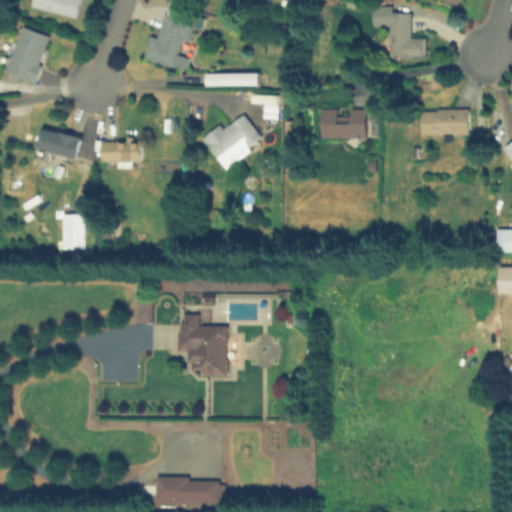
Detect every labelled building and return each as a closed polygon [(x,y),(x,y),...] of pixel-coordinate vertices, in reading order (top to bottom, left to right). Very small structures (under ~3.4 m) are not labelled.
[(83,0),(81,16),(48,11),(49,0),(83,0)] [(432,0),(433,1),(456,8),(458,0),(432,0)] [(201,14),(192,41),(188,40),(183,56),(194,59),(189,73),(141,58),(150,31),(159,34),(169,4),(201,14)] [(293,21),(289,33),(255,21),(259,8),(293,21)] [(429,37),(428,59),(392,58),(392,12),(415,12),(415,36),(429,37)] [(47,65),(40,83),(11,72),(27,28),(50,37),(40,63),(47,65)] [(265,73),(265,85),(210,85),(210,73),(265,73)] [(340,105),(341,113),(349,113),(349,109),(370,108),(371,147),(359,148),(359,140),(323,141),(322,106),(340,105)] [(474,109),(474,136),(455,136),(455,144),(449,144),(449,136),(425,135),(425,108),(474,109)] [(246,114),(265,139),(227,168),(205,138),(223,125),(226,129),(246,114)] [(296,116),(296,130),(284,130),(284,115),(296,116)] [(84,139),(79,157),(43,148),(48,129),(84,139)] [(147,142),(147,163),(107,161),(108,141),(147,142)] [(511,142),(501,150),(511,166),(511,142)] [(89,215),(89,249),(68,249),(68,215),(89,215)] [(511,229),(511,251),(500,251),(501,229),(511,229)] [(511,266),(511,293),(501,293),(501,266),(511,266)] [(217,294),(217,306),(202,306),(202,294),(217,294)] [(231,326),(230,375),(199,374),(199,366),(192,366),(192,360),(189,360),(189,351),(184,351),(185,315),(201,315),(201,325),(231,326)] [(511,351),(507,355),(511,363),(501,371),(511,386),(511,351)] [(225,479),(225,502),(156,502),(157,474),(191,475),(191,479),(225,479)]
